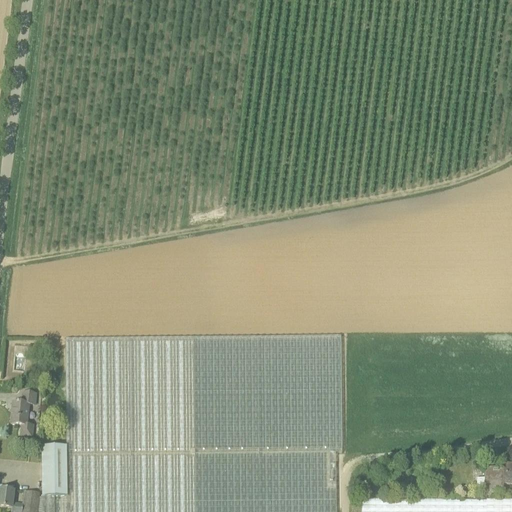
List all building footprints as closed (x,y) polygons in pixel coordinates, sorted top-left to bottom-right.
[(193,339),(75,340),(65,340),(66,448),(67,498),(41,498),(40,511),(335,511),(335,472),(335,465),(329,465),(329,454),(341,454),(340,337),(193,339)] [(22,427),(21,438),(32,439),(33,427),(27,427),(29,406),(35,406),(36,395),(23,394),(22,405),(12,404),(10,426),(22,427)] [(40,448),(41,498),(67,498),(66,448),(40,448)] [(503,487),(511,487),(511,466),(503,466),(503,472),(497,472),(493,472),(485,472),(484,472),(484,491),(482,491),(482,492),(503,492),(503,487)] [(22,511),(23,506),(13,504),(14,492),(0,490),(0,508),(11,510),(11,511),(22,511)] [(23,506),(22,511),(37,511),(39,495),(24,493),(23,506)] [(486,511),(487,501),(362,501),(361,511),(486,511)] [(511,511),(511,501),(487,501),(486,511),(511,511)]
